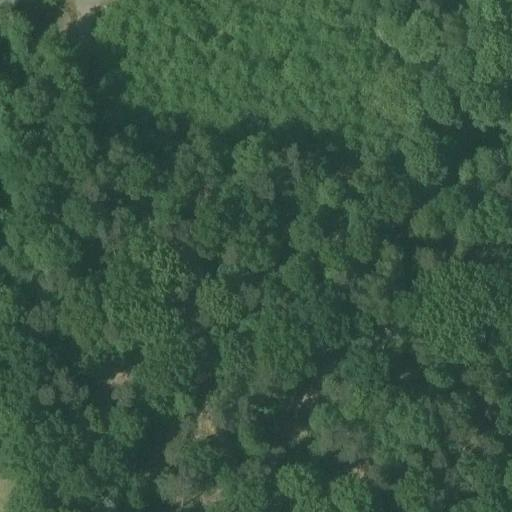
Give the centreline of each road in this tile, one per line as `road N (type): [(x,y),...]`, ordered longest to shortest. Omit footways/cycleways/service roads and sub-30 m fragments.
road 1 (unclassified): [(85,0),(59,241),(0,404)]
road 2 (track): [(294,511),(0,440)]
